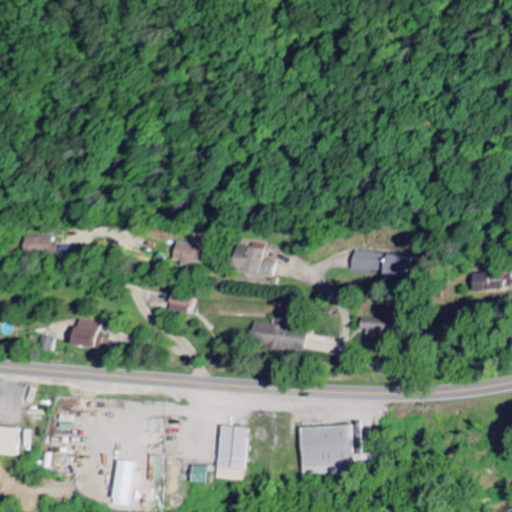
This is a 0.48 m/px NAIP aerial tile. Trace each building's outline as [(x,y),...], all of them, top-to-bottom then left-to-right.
[(23,239),(24,260),(61,258),(60,238),(23,239)] [(205,245),(176,244),(175,261),(185,261),(185,265),(204,265),(205,245)] [(266,249),(241,247),(238,275),(276,279),(278,262),(265,260),(266,249)] [(352,273),(410,275),(410,256),(353,253),(352,273)] [(506,273),(473,274),(473,292),(507,291),(506,273)] [(190,315),(193,300),(172,296),(169,310),(190,315)] [(272,325),(253,323),(250,347),(304,353),(307,328),(287,326),(288,318),(273,316),(272,325)] [(360,330),(367,330),(367,337),(385,337),(385,320),(361,319),(360,330)] [(103,349),(104,333),(100,332),(101,323),(75,321),(72,346),(103,349)] [(39,351),(52,354),(55,340),(42,337),(39,351)] [(245,481),(248,429),(220,427),(217,480),(245,481)] [(0,455),(17,456),(17,428),(0,428),(0,455)] [(190,484),(207,485),(207,467),(191,467),(190,484)]
